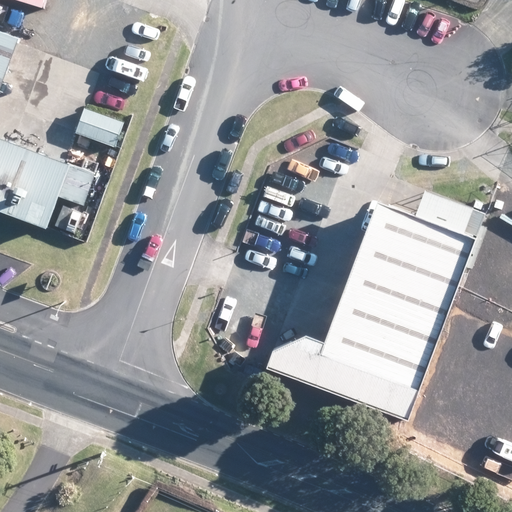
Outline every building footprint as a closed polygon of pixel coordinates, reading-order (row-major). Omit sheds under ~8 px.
[(0,77),(17,32),(20,26),(0,18),(0,197),(47,215),(59,184),(78,191),(90,160),(55,147),(0,126),(0,77)] [(83,134),(123,148),(132,123),(92,110),(83,134)] [(511,198),(496,188),(487,202),(511,219),(511,198)] [(255,370),(397,422),(465,237),(470,240),(479,213),(418,190),(408,218),(366,203),(314,343),(296,337),(261,353),(255,370)] [(64,228),(82,235),(90,216),(73,208),(64,228)]
